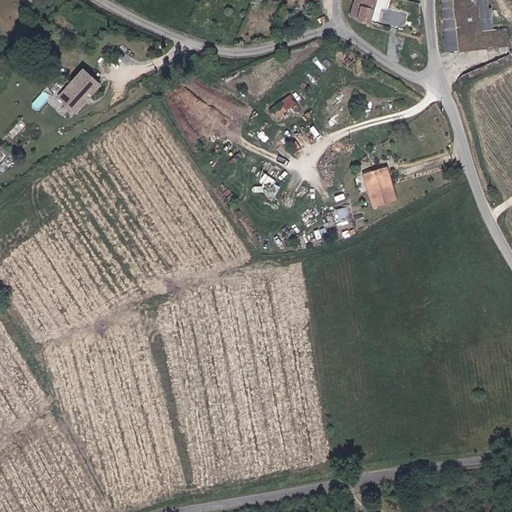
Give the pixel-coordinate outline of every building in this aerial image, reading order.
[(363,0),(363,6),(360,20),(372,23),(378,0),(363,0)] [(461,52),(454,0),(440,0),(445,53),(459,52),(461,52)] [(485,31),(480,0),(454,0),(461,52),(511,45),(511,37),(511,28),(485,31)] [(410,3),(397,1),(395,12),(407,14),(410,3)] [(350,18),(360,20),(363,6),(353,3),(350,18)] [(90,95),(100,84),(84,68),(59,95),(75,110),(85,100),(84,98),(88,93),(90,95)] [(291,92),(270,110),(277,118),(298,101),(291,92)] [(387,170),(365,176),(373,208),(396,203),(387,170)] [(350,206),(334,210),(337,220),(352,215),(350,206)]
